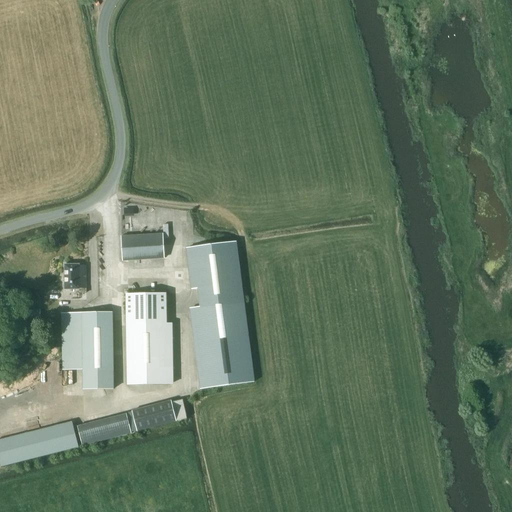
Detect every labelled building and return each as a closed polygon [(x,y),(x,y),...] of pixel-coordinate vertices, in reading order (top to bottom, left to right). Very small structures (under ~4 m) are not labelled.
[(132,229),(132,214),(122,214),(123,229),(132,229)] [(168,239),(167,225),(162,225),(163,233),(121,236),(122,261),(165,259),(164,239),(168,239)] [(191,289),(197,288),(200,307),(190,309),(200,389),(255,382),(236,242),(186,249),(191,289)] [(79,266),(79,265),(65,265),(64,290),(79,290),(79,294),(87,294),(87,289),(86,266),(79,266)] [(167,323),(167,294),(126,294),(127,385),(174,384),(173,323),(167,323)] [(40,310),(15,310),(15,318),(40,317),(40,310)] [(114,389),(113,312),(61,313),(62,370),(83,370),(83,390),(114,389)] [(131,434),(126,414),(72,427),(78,451),(83,450),(82,446),(131,434)] [(0,466),(77,447),(71,424),(0,441),(0,466)]
